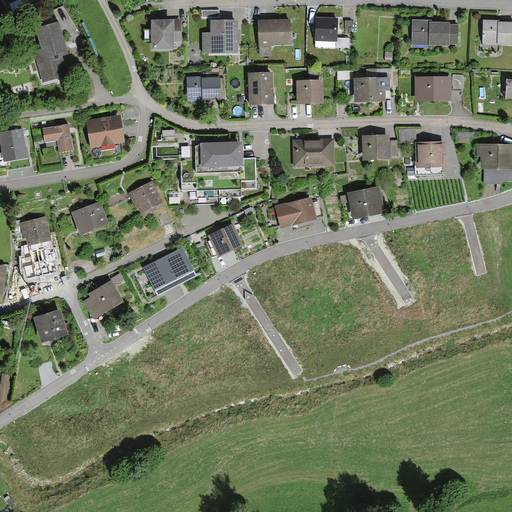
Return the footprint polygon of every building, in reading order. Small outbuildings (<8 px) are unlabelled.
[(291,45),(291,19),(258,20),(259,56),(272,56),(271,45),(291,45)] [(238,30),(238,20),(211,20),(211,32),(202,32),(202,53),(238,53),(238,44),(241,44),(241,30),(238,30)] [(336,21),(316,20),(316,44),(335,44),(336,21)] [(180,23),(148,22),(148,53),(171,53),(171,45),(180,45),(180,23)] [(511,47),(511,25),(501,25),(501,23),(484,23),(484,46),(498,46),(498,48),(511,47)] [(67,54),(59,24),(37,30),(42,49),(35,51),(42,78),(66,72),(61,55),(67,54)] [(428,24),(410,24),(410,47),(427,47),(427,49),(449,49),(449,47),(459,47),(458,28),(447,28),(447,26),(428,26),(428,24)] [(349,49),(349,41),(338,40),(338,49),(349,49)] [(304,71),(304,80),(317,80),(317,71),(304,71)] [(274,104),(273,72),(248,73),(249,105),(274,104)] [(391,72),(367,72),(367,80),(352,81),(352,105),(384,104),(384,93),(391,93),(391,72)] [(187,78),(187,104),(204,104),(204,102),(222,102),(221,77),(215,78),(215,73),(203,74),(203,78),(187,78)] [(441,77),(406,77),(406,101),(443,101),(443,92),(455,92),(455,74),(441,74),(441,77)] [(297,104),(324,103),(324,80),(317,80),(304,80),(296,80),(297,104)] [(125,143),(120,116),(85,122),(90,149),(125,143)] [(74,151),(69,125),(43,129),(45,143),(58,141),(60,153),(74,151)] [(23,130),(0,133),(0,141),(3,164),(28,160),(23,130)] [(387,163),(387,137),(359,137),(360,163),(387,163)] [(332,167),(332,142),(289,142),(290,168),(332,167)] [(441,169),(441,145),(425,144),(424,148),(414,148),(413,168),(441,169)] [(247,170),(245,170),(244,145),(183,146),(183,171),(173,171),(174,183),(185,183),(185,190),(189,190),(189,197),(236,196),(236,191),(247,191),(247,170)] [(511,146),(477,146),(477,158),(481,158),(480,172),(484,172),(484,185),(501,186),(501,182),(511,182),(511,146)] [(159,206),(148,182),(123,194),(134,218),(159,206)] [(385,213),(379,186),(347,193),(353,220),(385,213)] [(317,219),(312,197),(275,206),(281,228),(317,219)] [(104,228),(97,205),(65,215),(72,238),(104,228)] [(48,242),(43,220),(16,225),(21,248),(48,242)] [(243,246),(232,224),(207,236),(218,258),(243,246)] [(198,279),(183,249),(143,269),(158,299),(198,279)] [(122,283),(119,277),(110,281),(114,288),(122,283)] [(120,305),(108,284),(85,296),(87,300),(81,303),(91,321),(120,305)] [(69,334),(60,309),(34,317),(42,343),(69,334)] [(0,404),(6,405),(9,377),(0,376),(0,404)]
